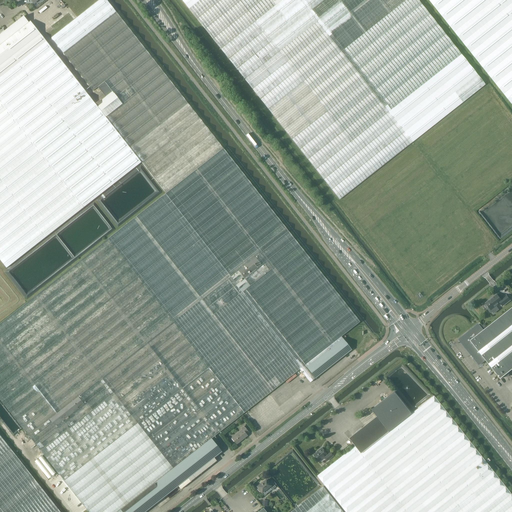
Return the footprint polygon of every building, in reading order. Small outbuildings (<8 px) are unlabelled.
[(107,116),(166,193),(223,148),(106,0),(99,0),(51,38),(93,91),(98,87),(105,82),(113,92),(122,104),(107,116)] [(463,56),(437,24),(418,0),(181,0),(291,139),(340,200),(485,85),(463,56)] [(511,0),(428,0),(473,56),(511,104),(511,0)] [(0,31),(1,34),(0,34),(0,259),(7,268),(141,162),(97,105),(49,45),(46,41),(30,21),(29,22),(24,16),(5,31),(3,29),(0,31)] [(122,104),(113,92),(105,82),(98,87),(106,97),(97,104),(107,116),(122,104)] [(487,135),(462,143),(464,146),(463,147),(455,176),(465,172),(466,175),(466,173),(470,174),(471,176),(465,178),(464,180),(461,179),(465,183),(466,179),(470,180),(472,185),(473,180),(477,181),(476,185),(479,188),(480,184),(482,184),(483,187),(494,178),(494,176),(488,168),(491,157),(490,156),(493,144),(487,136),(487,135)] [(0,323),(0,399),(88,511),(117,511),(211,438),(212,438),(299,369),(310,383),(315,378),(306,367),(343,338),(341,337),(360,322),(276,216),(223,148),(166,193),(29,301),(0,323)] [(486,303),(489,308),(488,308),(488,309),(490,313),(491,313),(492,313),(492,312),(494,313),(498,310),(496,307),(500,303),(503,306),(510,300),(506,295),(501,300),(497,294),(486,303)] [(500,379),(511,369),(511,307),(483,331),(478,324),(459,339),(479,365),(486,360),(500,379)] [(315,378),(352,350),(343,338),(306,367),(315,378)] [(348,438),(355,446),(360,454),(411,414),(394,392),(371,410),(376,417),(348,438)] [(511,511),(511,495),(434,396),(411,414),(360,454),(355,446),(317,476),(345,511),(511,511)] [(242,430),(231,438),(237,445),(240,442),(240,441),(244,438),(247,436),(247,435),(249,433),(244,426),(241,428),(242,430)] [(0,511),(60,511),(2,438),(0,435),(0,511)] [(211,438),(117,511),(145,511),(188,478),(191,481),(217,461),(214,458),(222,452),(212,438),(211,438)] [(313,455),(318,461),(323,457),(326,461),(333,456),(330,453),(327,455),(322,448),(318,451),(319,451),(313,455)] [(262,493),(269,487),(271,486),(273,489),(276,487),(272,482),(269,484),(266,480),(257,487),(258,488),(257,489),(259,492),(261,491),(262,493)] [(342,511),(323,487),(290,511),(342,511)]
